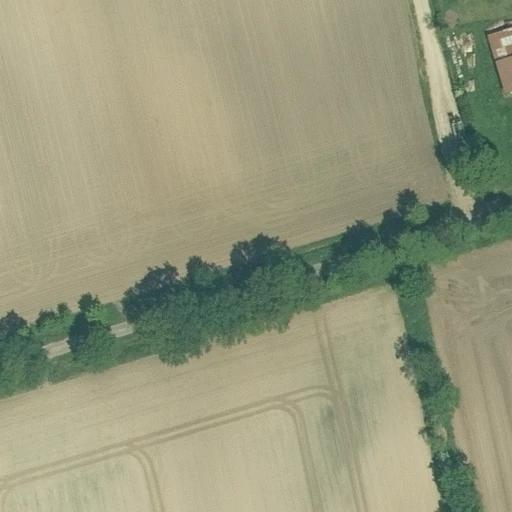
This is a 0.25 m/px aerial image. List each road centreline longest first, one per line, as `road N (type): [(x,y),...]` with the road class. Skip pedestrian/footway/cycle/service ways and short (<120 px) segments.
road 1 (unclassified): [(511,211),(0,368)]
road 2 (track): [(472,223),(415,0)]
